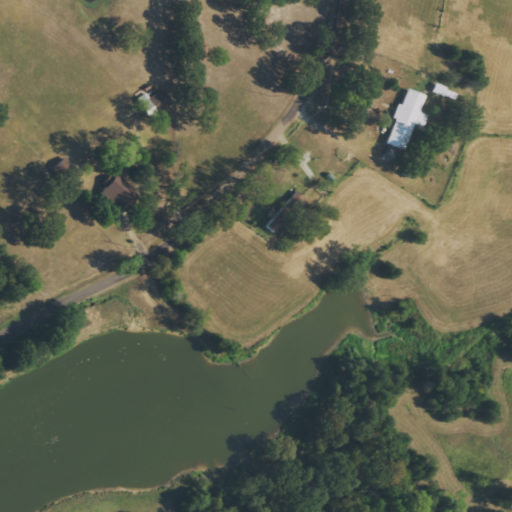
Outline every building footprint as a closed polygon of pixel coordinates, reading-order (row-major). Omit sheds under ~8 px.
[(415,124),(425,128),(430,114),(421,111),(427,95),(407,88),(388,144),(406,150),(415,124)] [(149,98),(159,113),(174,103),(164,89),(149,98)] [(78,171),(67,157),(54,167),(65,181),(78,171)] [(122,211),(139,193),(119,174),(102,192),(122,211)] [(304,196),(296,190),(269,227),(277,233),(304,196)]
